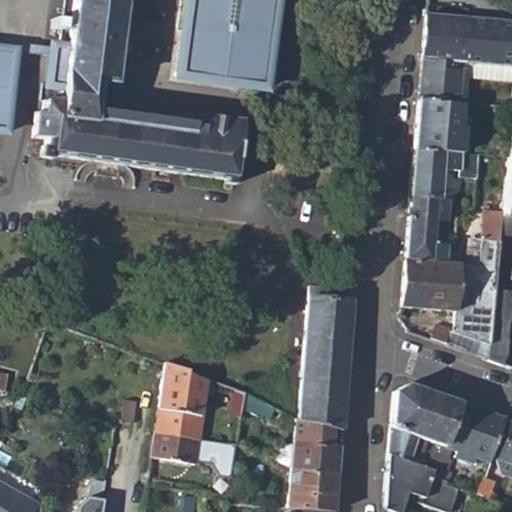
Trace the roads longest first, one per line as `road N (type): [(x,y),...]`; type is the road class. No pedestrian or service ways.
road 1 (residential): [(400,0),(371,348)]
road 2 (residential): [(371,348),(356,511)]
road 3 (residential): [(511,397),(371,348)]
